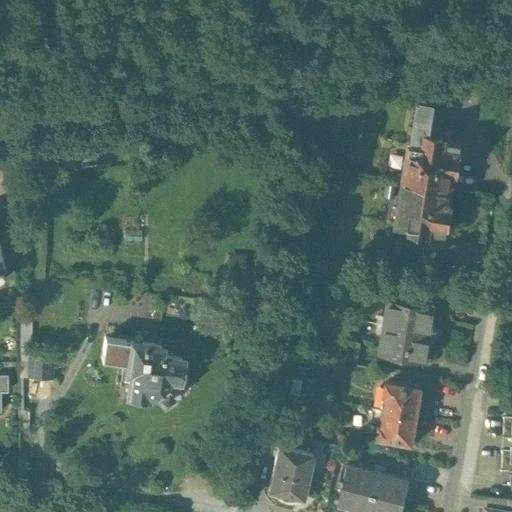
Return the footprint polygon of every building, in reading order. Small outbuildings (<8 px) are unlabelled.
[(445,106),(418,101),(412,137),(426,140),(426,136),(439,138),(445,106)] [(439,138),(426,136),(426,140),(412,137),(404,183),(450,190),(453,173),(457,174),(462,146),(444,143),(445,139),(439,138)] [(450,190),(404,183),(396,227),(410,230),(410,233),(428,236),(428,233),(446,236),(451,208),(447,207),(450,190)] [(15,200),(0,202),(0,273),(1,273),(0,265),(0,260),(1,260),(0,254),(0,227),(16,225),(15,200)] [(350,267),(315,261),(312,280),(347,286),(350,267)] [(384,328),(433,335),(434,330),(430,329),(434,307),(388,300),(384,328)] [(433,335),(384,328),(379,355),(425,362),(429,340),(432,341),(433,335)] [(162,339),(106,331),(103,351),(123,355),(121,373),(128,374),(126,386),(131,387),(131,391),(141,392),(142,389),(146,389),(147,387),(158,388),(162,395),(172,388),(179,389),(182,371),(179,370),(179,369),(182,369),(186,368),(188,360),(185,356),(182,355),(183,352),(160,348),(162,339)] [(359,343),(340,341),(337,362),(356,365),(359,343)] [(53,349),(29,347),(27,370),(51,371),(53,349)] [(421,389),(386,383),(384,396),(387,396),(385,412),(416,417),(421,389)] [(416,417),(385,412),(383,426),(379,426),(377,438),(412,444),(416,417)] [(511,418),(505,418),(504,418),(503,439),(511,440),(511,431),(511,418)] [(511,440),(503,439),(502,451),(511,452),(511,448),(511,443),(511,440)] [(309,451),(278,444),(268,488),(298,495),(302,481),(307,482),(310,468),(305,467),(309,451)] [(511,452),(502,451),(501,472),(511,472),(511,465),(510,466),(511,452)] [(409,480),(347,465),(338,504),(373,511),(401,511),(403,505),(406,493),(409,480)] [(511,472),(502,472),(502,486),(511,486),(511,472)] [(511,499),(489,497),(488,508),(511,511),(511,499)]
